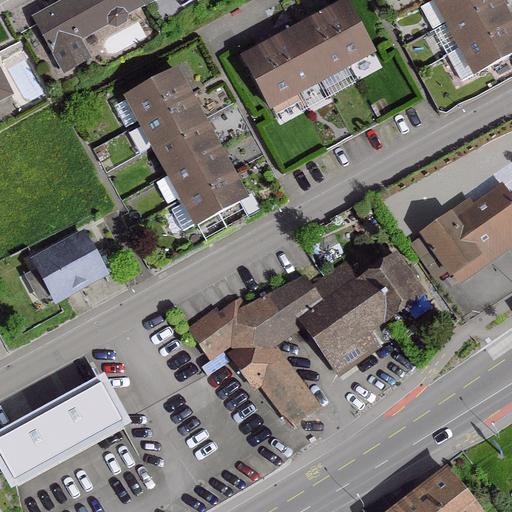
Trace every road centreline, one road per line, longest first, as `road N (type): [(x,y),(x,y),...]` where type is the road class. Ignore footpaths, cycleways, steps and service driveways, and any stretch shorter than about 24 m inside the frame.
road 1 (residential): [(0,380),(511,100)]
road 2 (primary): [(280,511),(511,373)]
